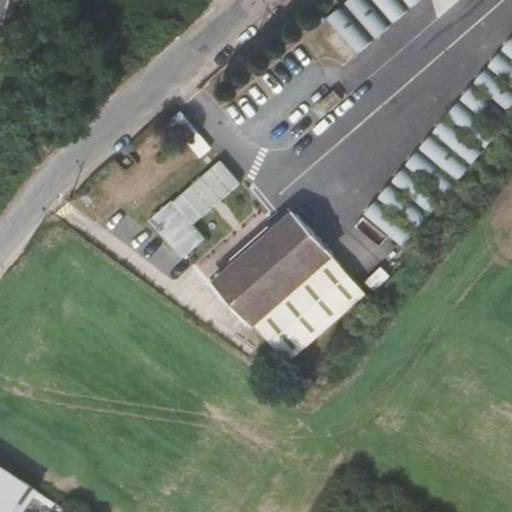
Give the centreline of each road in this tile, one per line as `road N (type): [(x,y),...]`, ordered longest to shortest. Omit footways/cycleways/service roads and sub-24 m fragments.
road 1 (unclassified): [(0,239),(81,142),(251,0)]
road 2 (unknown): [(174,65),(237,148),(264,160),(302,162),(387,110)]
